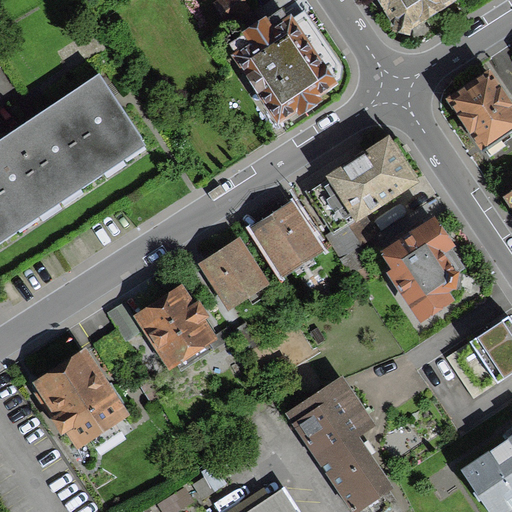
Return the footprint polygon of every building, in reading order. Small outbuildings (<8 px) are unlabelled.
[(226,23),(244,11),(236,0),(226,0),(216,7),(226,23)] [(373,0),(392,28),(390,36),(410,40),(412,32),(456,3),(454,0),(373,0)] [(231,46),(238,57),(237,58),(279,119),(298,107),(301,111),(317,100),(315,96),(333,83),(333,82),(339,79),(341,68),(303,13),(290,22),(283,11),(231,46)] [(237,39),(262,23),(254,12),(230,28),(237,39)] [(480,155),(511,133),(511,105),(489,72),(444,102),(480,155)] [(142,139),(99,74),(55,104),(98,168),(142,139)] [(98,168),(55,104),(12,132),(56,196),(98,168)] [(56,196),(12,132),(0,140),(0,205),(13,225),(56,196)] [(420,186),(388,137),(323,180),(324,183),(306,194),(331,233),(325,237),(350,276),(371,262),(359,244),(378,232),(369,219),(420,186)] [(511,191),(501,198),(511,213),(511,191)] [(249,231),(281,280),(323,253),(291,204),(249,231)] [(0,233),(13,225),(0,205),(0,233)] [(458,276),(465,271),(452,252),(455,250),(433,219),(379,256),(390,273),(386,276),(421,327),(455,304),(449,296),(457,291),(458,276)] [(198,265),(227,313),(269,287),(240,239),(198,265)] [(195,305),(182,286),(135,317),(133,318),(143,333),(169,372),(217,341),(220,344),(234,335),(232,332),(228,327),(214,336),(206,323),(210,321),(198,303),(195,305)] [(130,342),(143,333),(133,318),(135,317),(125,302),(107,314),(116,329),(126,344),(130,342)] [(459,346),(489,394),(511,379),(511,314),(459,346)] [(245,324),(232,332),(234,335),(245,353),(259,344),(245,324)] [(130,342),(126,344),(116,329),(92,344),(112,374),(139,356),(130,342)] [(54,418),(50,421),(62,438),(66,435),(77,452),(130,417),(84,349),(32,385),(39,395),(35,398),(42,409),(46,406),(54,418)] [(358,439),(375,428),(341,379),(286,416),(320,466),(358,439)] [(484,511),(511,511),(511,437),(459,474),(484,511)] [(358,439),(320,466),(351,511),(392,511),(390,508),(396,504),(389,493),(393,490),(358,439)] [(229,511),(311,511),(296,489),(290,493),(285,486),(268,497),(263,490),(229,511)]
